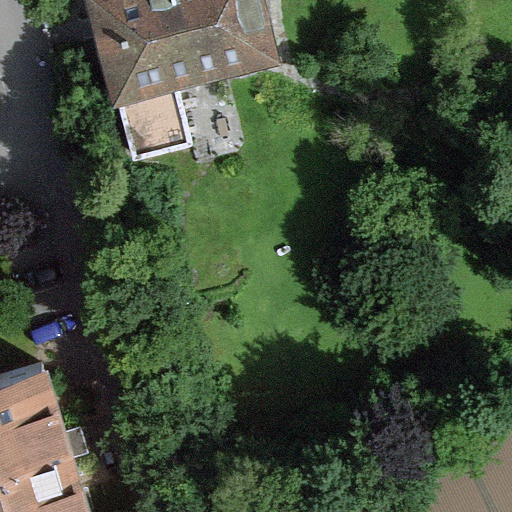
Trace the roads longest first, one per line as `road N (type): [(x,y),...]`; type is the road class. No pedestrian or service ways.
road 1 (residential): [(154,511),(55,157)]
road 2 (residential): [(55,157),(3,0)]
